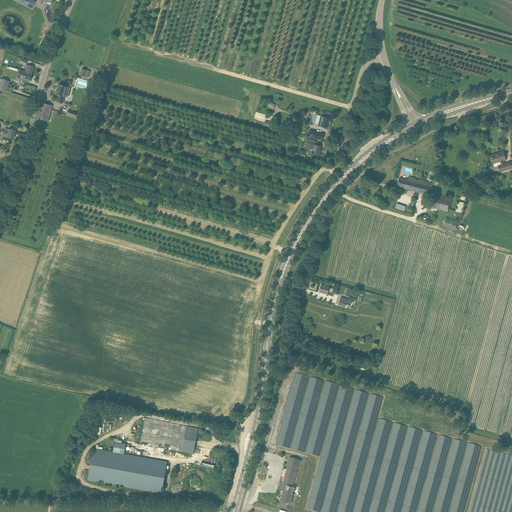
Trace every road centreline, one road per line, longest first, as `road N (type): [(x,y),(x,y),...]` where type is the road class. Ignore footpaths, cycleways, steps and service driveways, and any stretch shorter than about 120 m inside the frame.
road 1 (tertiary): [(233,511),(280,280)]
road 2 (unclassified): [(0,206),(72,0)]
road 3 (tertiary): [(280,280),(344,180),(416,129)]
road 4 (tertiary): [(408,125),(354,161),(318,201),(280,280)]
